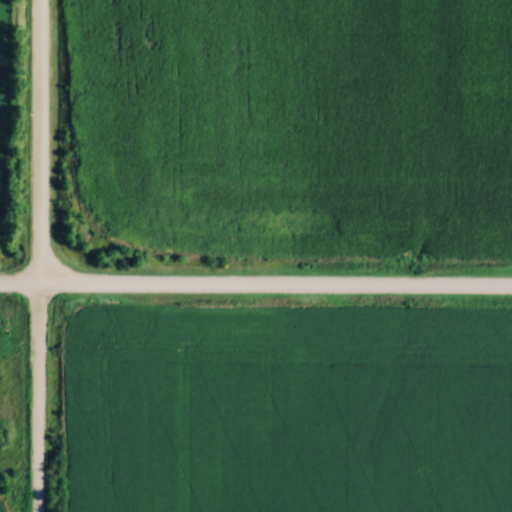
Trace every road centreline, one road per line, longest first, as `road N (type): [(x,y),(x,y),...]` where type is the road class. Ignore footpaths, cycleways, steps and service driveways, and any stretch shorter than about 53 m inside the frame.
road 1 (residential): [(511,282),(0,280)]
road 2 (residential): [(39,511),(41,0)]
